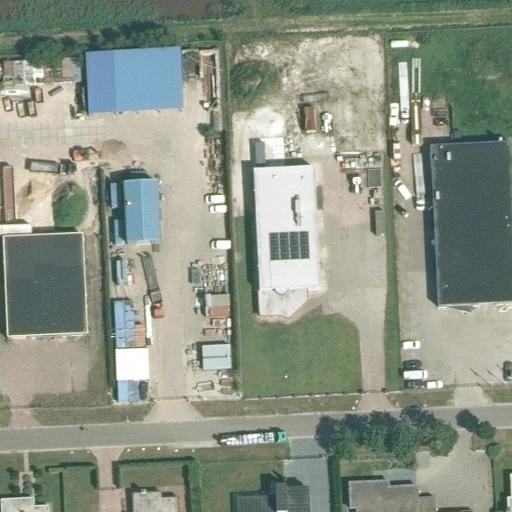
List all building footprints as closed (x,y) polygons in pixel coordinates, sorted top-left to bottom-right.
[(188,112),(185,50),(90,55),(93,116),(188,112)] [(260,319),(281,318),(285,320),(288,315),(291,317),(295,314),(298,311),(301,308),(304,305),(307,301),(306,292),(320,291),(315,170),(287,171),(285,136),(252,138),(253,159),(259,294),(260,319)] [(469,314),(471,308),(511,305),(511,178),(510,145),(430,149),(438,310),(463,308),(462,313),(469,314)] [(127,247),(160,246),(157,184),(124,186),(127,247)] [(7,341),(87,338),(83,237),(2,241),(7,341)] [(137,334),(134,286),(114,287),(118,335),(137,334)] [(231,296),(205,297),(206,318),(232,316),(231,296)] [(204,371),(233,369),(232,345),(202,347),(204,371)] [(435,511),(435,500),(417,501),(417,488),(374,490),(373,484),(349,485),(350,511),(356,510),(355,511),(435,511)] [(276,498),(240,500),(240,511),(306,511),(307,510),(306,488),(286,489),(275,489),(276,498)] [(145,495),(145,494),(141,494),(141,496),(132,496),(132,511),(178,511),(178,500),(152,501),(152,495),(145,495)] [(24,510),(24,505),(20,501),(1,502),(1,511),(48,511),(48,508),(24,510)]
